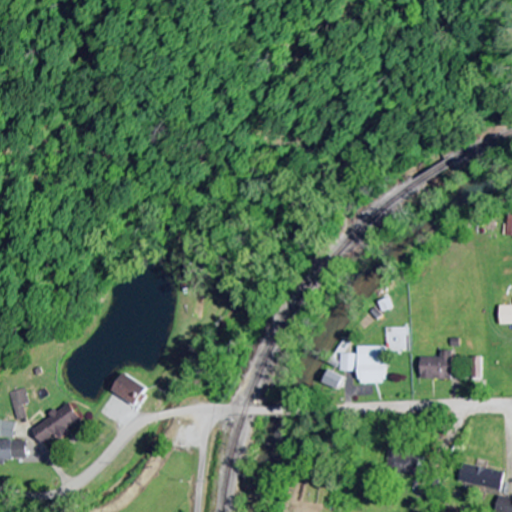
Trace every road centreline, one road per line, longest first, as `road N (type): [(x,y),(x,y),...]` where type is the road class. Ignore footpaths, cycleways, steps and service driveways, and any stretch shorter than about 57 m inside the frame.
road 1 (residential): [(293,411),(158,416),(69,487),(41,495),(0,490)]
road 2 (residential): [(511,406),(293,411)]
